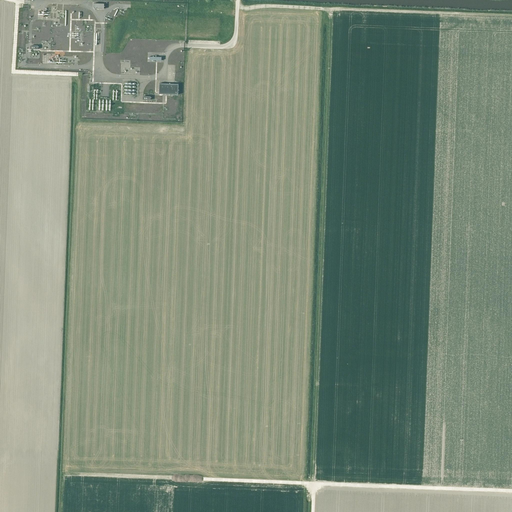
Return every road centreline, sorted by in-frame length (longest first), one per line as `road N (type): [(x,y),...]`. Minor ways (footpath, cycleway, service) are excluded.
road 1 (unknown): [(235,0),(227,43),(169,46),(162,70),(149,77),(97,69),(100,20),(84,5)]
road 2 (unknown): [(314,511),(315,487),(511,492)]
road 3 (unclassified): [(14,0),(24,10),(25,66),(101,69)]
